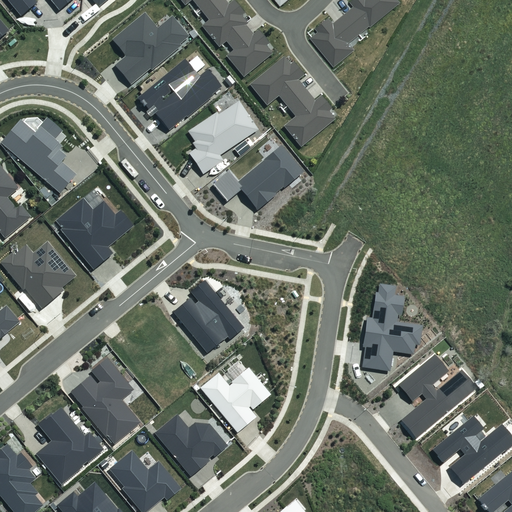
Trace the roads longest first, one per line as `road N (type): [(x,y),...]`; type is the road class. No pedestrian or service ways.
road 1 (residential): [(0,92),(53,86),(86,100),(203,233)]
road 2 (residential): [(203,233),(0,405)]
road 3 (residential): [(316,394),(358,414),(439,511)]
road 4 (residential): [(222,511),(292,447),(316,394)]
road 5 (residential): [(203,233),(340,265)]
road 6 (residential): [(316,394),(340,265)]
